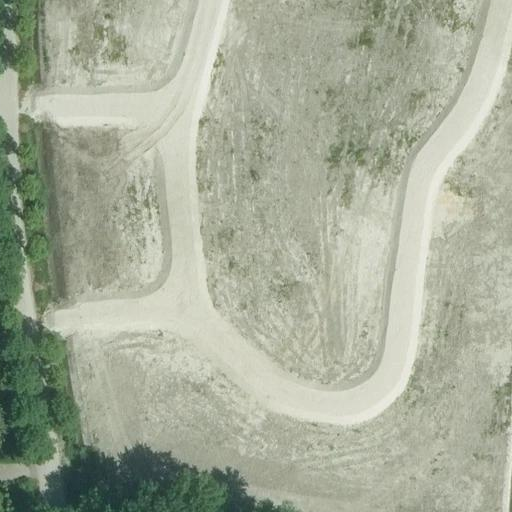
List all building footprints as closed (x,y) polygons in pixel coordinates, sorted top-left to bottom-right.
[(142,0),(143,1),(121,1),(122,65),(144,64),(143,14),(164,14),(163,0),(142,0)] [(316,0),(314,10),(339,17),(343,0),(316,0)] [(312,18),(306,41),(329,47),(335,24),(312,18)] [(271,84),(268,100),(307,108),(310,92),(271,84)] [(235,165),(247,99),(222,95),(210,160),(235,165)] [(121,139),(96,140),(96,183),(122,183),(121,139)] [(463,179),(457,196),(458,196),(509,215),(511,206),(511,174),(489,166),(484,180),(466,174),(464,179),(463,179)] [(220,205),(220,223),(275,223),(275,183),(235,183),(235,199),(239,199),(239,205),(220,205)] [(316,290),(313,322),(328,324),(324,360),(351,363),(358,310),(354,309),(356,295),(316,290)] [(95,365),(95,385),(123,385),(123,375),(131,375),(129,383),(168,393),(177,402),(170,409),(188,427),(185,431),(197,443),(221,418),(210,407),(213,405),(194,386),(198,382),(173,376),(174,372),(157,367),(160,359),(148,356),(146,364),(135,361),(133,365),(95,365)] [(406,432),(386,456),(432,495),(452,472),(458,477),(468,465),(422,425),(412,437),(406,432)] [(299,440),(296,462),(309,464),(306,481),(338,486),(340,469),(343,470),(347,445),(331,442),(330,445),(299,440)]
